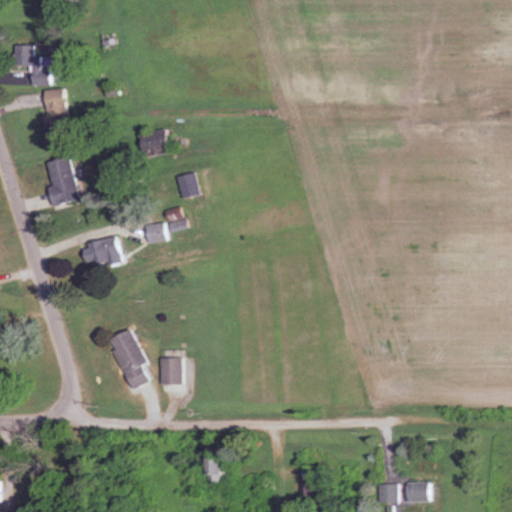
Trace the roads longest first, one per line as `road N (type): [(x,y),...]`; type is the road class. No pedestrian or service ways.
road 1 (track): [(511,422),(68,425)]
road 2 (residential): [(68,425),(64,354),(0,149)]
